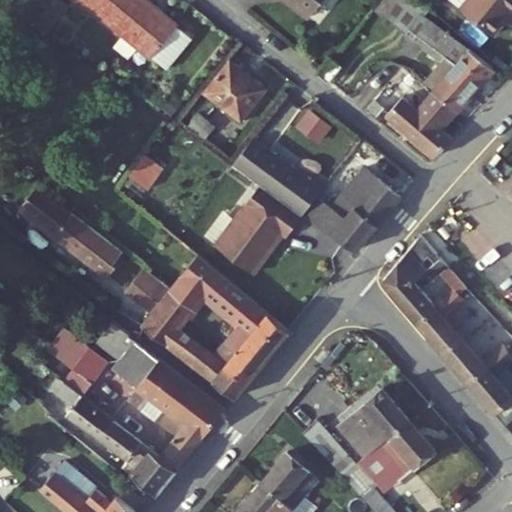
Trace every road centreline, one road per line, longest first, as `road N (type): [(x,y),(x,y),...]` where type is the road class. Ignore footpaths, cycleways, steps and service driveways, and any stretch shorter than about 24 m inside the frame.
road 1 (residential): [(437,183),(206,0)]
road 2 (residential): [(166,511),(351,284)]
road 3 (residential): [(511,462),(351,284)]
road 4 (residential): [(351,284),(437,183)]
